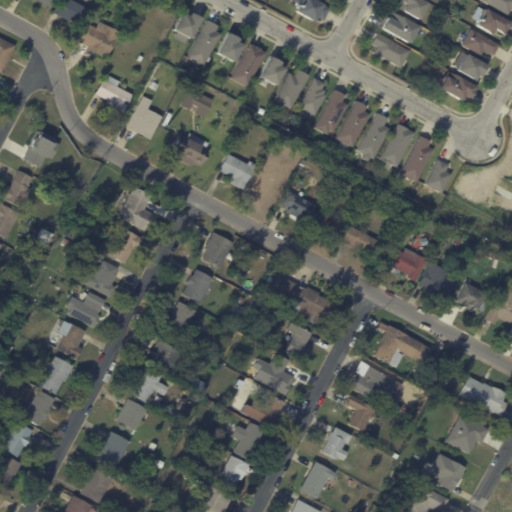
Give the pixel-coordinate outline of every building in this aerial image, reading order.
[(50,0),(31,0),(46,8),(50,0)] [(72,0),(90,10),(81,27),(53,13),(60,0),(72,0)] [(327,9),(322,19),(317,16),(314,21),(296,11),(302,0),(314,0),(324,5),(323,5),(328,8),(327,9)] [(417,0),(424,4),(415,21),(398,11),(402,6),(398,4),(400,0),(417,0)] [(511,13),(508,11),(505,16),(478,1),(478,0),(511,0),(511,13)] [(508,25),(503,34),(498,31),(497,33),(493,31),(490,36),(471,25),(481,8),(508,24),(508,25)] [(200,17),(203,19),(191,39),(174,29),(184,13),(190,16),(192,13),(200,17)] [(415,28),(405,44),(378,28),(384,17),(388,19),(391,14),(415,28)] [(208,21),(218,26),(215,32),(221,35),(204,67),(200,65),(198,65),(194,63),(194,62),(187,58),(207,20),(208,21)] [(111,27),(122,34),(108,58),(105,56),(104,58),(88,49),(89,47),(80,42),(90,24),(105,33),(109,25),(111,27)] [(497,46),(490,57),(481,51),(477,57),(459,46),(469,30),(497,46)] [(238,36),(241,38),(240,40),(243,42),(242,44),(245,46),(236,63),(217,53),(229,32),(238,36)] [(403,59),(398,68),(371,53),(374,47),(368,44),(374,33),(407,52),(403,59)] [(0,36),(16,45),(2,72),(0,70),(0,36)] [(259,48),(262,49),(261,51),(266,54),(248,88),(231,79),(250,44),(256,47),(259,48)] [(484,67),(479,76),(476,75),(473,81),(469,79),(468,80),(451,70),(460,53),(484,67)] [(279,61),(282,62),(280,65),(286,68),(277,85),(260,76),(271,56),(279,61)] [(297,69),(308,75),(290,108),(273,99),(288,72),(293,75),(297,69)] [(472,89),(467,99),(461,96),(459,101),(436,89),(443,76),(446,77),(448,73),(473,87),(472,89)] [(125,114),(107,104),(108,101),(96,95),(104,80),(107,82),(110,76),(121,82),(118,87),(134,96),(125,114)] [(321,81),(324,82),(321,87),(324,89),(323,92),(326,94),(315,113),(314,114),(297,105),(312,76),(321,81)] [(155,80),(160,83),(157,90),(151,87),(155,80)] [(334,89),(344,94),(341,101),(347,103),(332,131),(329,129),(327,134),(313,127),(333,88),(334,89)] [(196,114),(195,113),(191,110),(190,111),(181,106),(189,91),(202,98),(204,95),(215,101),(205,119),(196,114)] [(163,117),(151,140),(127,128),(139,105),(144,96),(153,101),(149,110),(163,117)] [(354,99),(366,105),(363,110),(368,113),(352,145),(348,143),(346,144),(342,142),(342,140),(334,136),(354,98),(354,99)] [(377,112),(387,117),(383,125),(389,127),(373,158),(372,158),(370,161),(361,157),(363,153),(356,150),(375,111),(377,112)] [(406,127),(415,131),(397,166),(379,157),(397,122),(406,127)] [(38,167),(43,155),(50,158),(57,141),(32,131),(20,159),(38,167)] [(196,137),(210,144),(207,149),(210,151),(201,168),(171,152),(180,135),(187,139),(190,133),(196,137)] [(418,134),(431,141),(428,146),(432,148),(416,181),(399,172),(418,134)] [(233,179),(219,171),(228,154),(248,164),(250,161),(257,165),(243,190),(232,184),(234,179),(233,179)] [(437,158),(448,163),(444,170),(450,173),(441,192),(424,184),(436,158),(437,158)] [(278,164),(274,171),(268,168),(272,160),(278,163),(278,164)] [(13,181),(19,169),(34,177),(29,186),(32,188),(22,207),(1,197),(8,184),(11,186),(13,181)] [(268,172),(273,175),(271,179),(284,186),(275,204),(265,199),(265,200),(249,192),(261,169),(268,172)] [(150,199),(145,209),(153,214),(144,231),(119,217),(135,187),(152,196),(150,199)] [(292,193),(317,207),(309,222),(302,218),(301,220),(290,215),(291,213),(282,208),(290,192),(292,193)] [(92,206),(95,199),(106,204),(103,211),(92,206)] [(19,216),(7,239),(0,235),(0,202),(20,214),(19,216)] [(411,215),(414,209),(421,212),(418,218),(411,215)] [(315,231),(311,228),(320,210),(347,224),(340,239),(328,233),(326,236),(315,231)] [(347,245),(343,243),(351,226),(381,242),(374,257),(361,250),(359,252),(347,245)] [(40,236),(44,228),(55,234),(48,247),(37,241),(40,236)] [(142,240),(137,249),(134,248),(125,263),(109,255),(124,228),(143,238),(142,240)] [(206,253),(205,252),(207,249),(205,248),(214,232),(234,243),(221,268),(203,259),(206,253)] [(454,242),(458,236),(462,239),(458,245),(454,242)] [(66,239),(71,242),(67,247),(62,244),(66,239)] [(407,248),(426,257),(414,280),(406,276),(407,274),(389,264),(397,248),(402,251),(404,246),(407,248)] [(489,257),(492,252),(498,255),(495,260),(489,257)] [(107,261),(119,268),(116,274),(118,275),(113,284),(117,286),(111,297),(84,283),(95,264),(101,267),(105,260),(107,261)] [(444,297),(418,283),(430,261),(447,270),(444,277),(453,282),(444,297)] [(209,287),(200,304),(183,294),(187,286),(186,285),(191,276),(193,276),(196,270),(213,279),(209,287)] [(282,275),(305,287),(306,285),(318,291),(317,293),(333,301),(323,319),(320,317),(316,323),(281,306),(284,299),(273,293),(282,275)] [(466,308),(462,305),(455,301),(465,282),(487,294),(477,312),(470,308),(470,310),(466,308)] [(511,325),(500,319),(498,318),(495,325),(485,320),(503,287),(511,291),(511,325)] [(105,302),(98,315),(101,316),(95,327),(64,311),(71,297),(84,304),(91,291),(106,300),(105,302)] [(192,320),(181,339),(164,330),(174,313),(173,313),(180,301),(197,312),(192,320)] [(237,304),(244,308),(240,315),(233,310),(237,304)] [(86,333),(79,346),(84,348),(78,359),(56,347),(64,334),(59,331),(66,319),(87,331),(86,333)] [(312,335),(308,343),(312,345),(304,362),(286,352),(294,337),(293,336),(296,332),(289,329),(292,322),(313,333),(312,335)] [(433,349),(434,350),(432,354),(438,358),(432,369),(405,354),(397,368),(375,356),(382,344),(380,343),(389,325),(433,349)] [(172,345),(185,352),(178,364),(182,367),(177,375),(149,359),(160,338),(172,345)] [(73,368),(66,381),(64,381),(57,394),(40,385),(56,356),(74,365),(73,368)] [(302,369),(299,373),(301,374),(298,379),(297,378),(287,396),(262,382),(268,371),(275,375),(286,357),(303,366),(302,369)] [(163,394),(155,390),(148,403),(131,394),(141,376),(139,376),(145,365),(163,375),(160,381),(170,387),(166,395),(163,394)] [(385,406),(352,387),(360,373),(365,376),(372,365),(399,382),(385,406)] [(208,384),(202,394),(185,385),(191,374),(208,384)] [(483,383),(484,384),(485,382),(494,387),(494,386),(508,393),(504,400),(508,403),(501,416),(487,409),(484,415),(468,407),(471,400),(460,395),(470,376),(483,383)] [(438,385),(434,391),(426,386),(429,380),(438,385)] [(439,393),(442,388),(448,392),(445,397),(439,393)] [(54,400),(40,426),(25,417),(40,390),(55,398),(54,400)] [(279,397),(286,401),(275,422),(273,421),(270,426),(243,412),(248,404),(252,406),(256,399),(266,404),(271,393),(279,397)] [(373,416),(366,431),(351,424),(358,409),(347,404),(352,394),(365,400),(364,402),(377,408),(373,416)] [(182,397),(187,400),(181,409),(176,406),(182,397)] [(147,411),(137,430),(117,419),(129,398),(148,409),(147,411)] [(163,403),(173,408),(181,412),(177,419),(169,415),(159,411),(163,403)] [(420,419),(417,425),(407,421),(411,414),(420,419)] [(487,432),(480,445),(476,442),(469,454),(446,442),(460,416),(488,431),(487,432)] [(34,431),(31,436),(32,437),(26,447),(25,446),(19,457),(4,448),(19,422),(34,430),(34,431)] [(268,434),(252,461),(235,452),(241,440),(234,436),(239,425),(247,429),(251,422),(269,432),(268,434)] [(331,432),(332,432),(333,432),(336,426),(353,435),(349,443),(347,442),(343,449),(349,452),(344,460),(339,457),(337,460),(323,452),(329,440),(328,439),(331,432)] [(127,448),(116,468),(97,457),(112,430),(131,441),(127,448)] [(149,448),(151,443),(157,446),(154,451),(149,448)] [(185,444),(202,453),(193,469),(177,460),(185,444)] [(414,456),(417,451),(423,454),(419,459),(414,456)] [(22,465),(17,475),(15,474),(5,492),(0,489),(0,466),(7,455),(23,463),(22,465)] [(249,467),(243,479),(241,479),(236,489),(220,480),(233,455),(251,465),(249,467)] [(158,459),(165,463),(162,469),(155,465),(158,459)] [(457,486),(453,492),(437,484),(451,459),(467,468),(457,486)] [(331,479),(329,478),(318,499),(301,490),(317,461),(337,473),(333,480),(331,479)] [(82,492),(90,476),(88,475),(92,467),(114,478),(100,503),(81,493),(82,492)] [(232,496),(234,497),(225,511),(199,511),(196,510),(202,499),(197,497),(205,482),(232,496)] [(460,509),(458,511),(444,511),(432,506),(428,511),(404,511),(408,505),(402,501),(407,492),(413,495),(420,483),(450,499),(449,502),(461,508),(460,509)] [(159,486),(166,489),(163,495),(156,492),(159,486)] [(92,507),(89,511),(65,511),(74,495),(93,505),(92,507)] [(292,511),(295,506),(299,499),(323,511),(292,511)]
